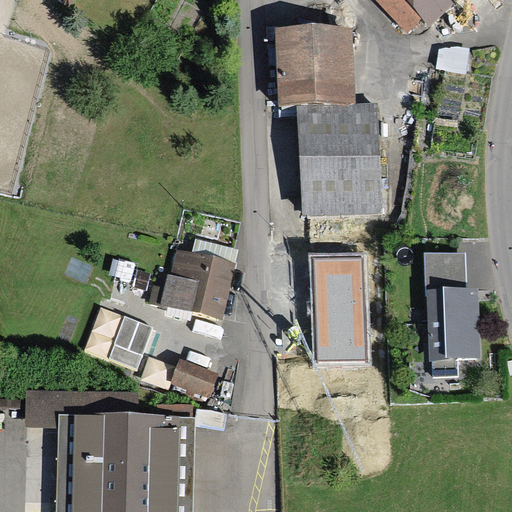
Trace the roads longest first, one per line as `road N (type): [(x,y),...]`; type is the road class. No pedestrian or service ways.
road 1 (residential): [(246,0),(262,349),(256,411)]
road 2 (residential): [(511,73),(500,163),(511,283)]
